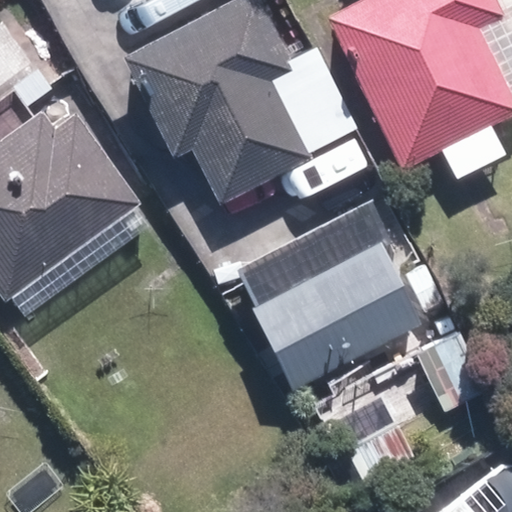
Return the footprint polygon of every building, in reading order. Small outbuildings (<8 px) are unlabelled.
[(261,0),(229,0),(121,51),(169,154),(192,143),(219,200),(309,158),(304,147),(269,72),(291,62),(287,54),(261,0)] [(496,0),(338,0),(325,6),(400,164),(440,145),(454,176),(507,151),(492,120),(511,111),(511,94),(477,22),(501,10),(496,0)] [(304,147),(359,121),(320,39),(287,54),(291,62),(269,72),(304,147)] [(0,285),(7,295),(140,196),(74,108),(54,123),(41,106),(0,136),(0,285)] [(296,383),(421,321),(377,235),(253,297),(296,383)] [(459,318),(427,334),(460,401),(492,385),(459,318)] [(511,511),(511,498),(508,502),(495,511),(511,511)]
